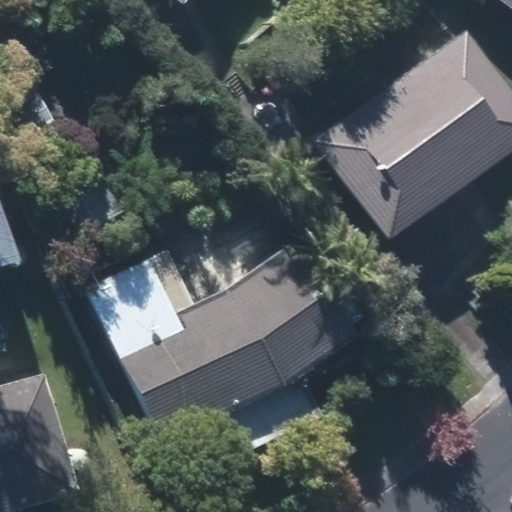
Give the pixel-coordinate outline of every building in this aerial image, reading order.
[(130,0),(156,19),(170,0),(130,0)] [(511,0),(464,0),(511,37),(511,0)] [(291,158),(358,253),(510,145),(442,50),(291,158)] [(64,107),(38,78),(0,111),(0,150),(6,158),(64,107)] [(115,210),(86,177),(31,226),(59,258),(115,210)] [(132,453),(257,397),(325,350),(266,266),(204,309),(149,334),(128,289),(69,315),(132,453)] [(0,393),(0,511),(19,511),(57,502),(25,387),(0,393)]
